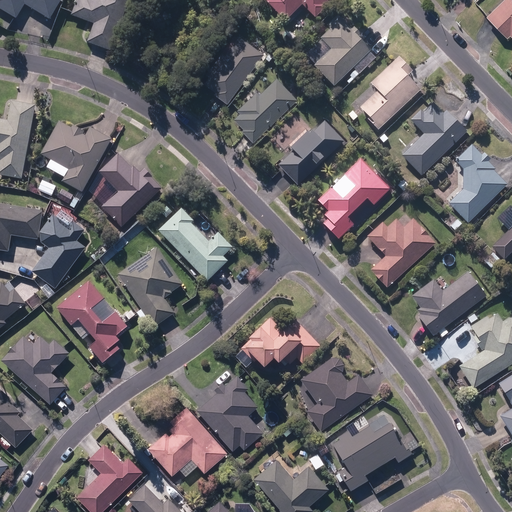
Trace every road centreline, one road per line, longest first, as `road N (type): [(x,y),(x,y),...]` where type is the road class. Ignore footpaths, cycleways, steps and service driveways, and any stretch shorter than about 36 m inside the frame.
road 1 (residential): [(18,511),(86,419),(205,337),(295,248)]
road 2 (residential): [(0,55),(76,74),(149,111),(198,148),(295,248)]
road 3 (residential): [(295,248),(370,324),(434,410),(461,467)]
road 4 (residential): [(511,111),(404,0)]
